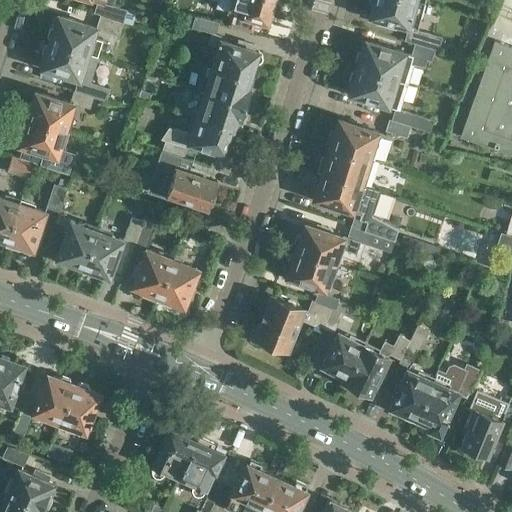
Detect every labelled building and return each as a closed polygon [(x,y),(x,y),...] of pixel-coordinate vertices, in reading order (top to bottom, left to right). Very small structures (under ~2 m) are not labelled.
[(96,0),(93,12),(100,14),(123,21),(132,24),(136,11),(113,4),(113,0),(96,0)] [(231,0),(228,11),(266,22),(272,0),(231,0)] [(424,2),(416,0),(370,0),(372,4),(369,15),(377,18),(376,20),(395,25),(395,24),(411,29),(408,41),(415,42),(435,48),(438,49),(442,35),(417,29),(424,2)] [(58,13),(49,41),(98,55),(103,39),(92,36),(95,29),(119,36),(123,21),(100,14),(96,25),(58,13)] [(219,22),(188,14),(185,25),(192,27),(212,32),(209,44),(217,47),(211,65),(249,77),(254,61),(258,62),(261,60),(262,55),(261,53),(259,51),(249,48),(251,43),(239,40),(237,45),(220,39),(221,35),(216,33),(219,22)] [(411,53),(366,39),(363,48),(361,48),(355,65),(408,81),(413,64),(424,67),(427,59),(432,60),(435,48),(415,42),(411,53)] [(511,45),(492,39),(459,135),(511,154),(511,45)] [(98,55),(49,41),(41,66),(78,78),(75,90),(102,99),(106,87),(89,81),(98,55)] [(162,67),(148,63),(145,72),(159,76),(162,67)] [(204,73),(199,90),(246,105),(252,87),(246,85),(249,77),(211,65),(208,74),(204,73)] [(408,81),(355,65),(350,84),(352,84),(349,93),(395,107),(391,119),(410,125),(429,131),(433,119),(400,109),(408,81)] [(30,100),(25,117),(65,130),(74,103),(90,108),(94,96),(74,90),(70,102),(35,91),(32,101),(30,100)] [(150,92),(140,90),(137,99),(147,102),(150,92)] [(182,111),(195,115),(233,128),(236,119),(241,120),(246,105),(199,90),(196,100),(194,99),(188,102),(187,105),(185,104),(182,111)] [(165,139),(162,150),(183,157),(184,157),(187,146),(188,146),(189,143),(203,147),(201,153),(215,157),(216,151),(226,155),(229,154),(230,153),(232,147),(231,144),(228,143),(233,128),(195,115),(189,132),(169,126),(161,138),(165,139)] [(65,130),(25,117),(20,135),(22,136),(19,145),(32,148),(28,160),(32,161),(43,164),(46,153),(57,156),(65,130)] [(326,144),(330,145),(373,159),(381,132),(360,125),(361,123),(347,119),(347,121),(338,118),(334,131),(330,130),(326,144)] [(410,125),(391,119),(388,118),(385,130),(406,137),(410,125)] [(322,155),(318,170),(364,185),(373,159),(330,145),(326,157),(322,155)] [(162,150),(148,191),(167,198),(168,194),(208,207),(217,181),(204,177),(205,174),(189,169),(192,160),(184,157),(183,157),(162,150)] [(6,170),(28,177),(32,161),(28,160),(11,155),(6,170)] [(364,185),(318,170),(313,185),(316,186),(312,197),(321,200),(320,203),(335,208),(336,206),(356,212),(351,225),(372,232),(394,239),(398,227),(370,213),(373,205),(359,201),(364,185)] [(45,207),(59,211),(67,187),(53,182),(45,207)] [(0,242),(4,244),(20,198),(4,193),(3,197),(0,195),(0,242)] [(20,198),(4,244),(19,249),(20,246),(32,250),(35,243),(37,243),(41,230),(39,229),(45,212),(33,207),(35,203),(20,198)] [(190,213),(186,225),(206,231),(210,220),(190,213)] [(97,230),(83,268),(109,277),(123,240),(134,244),(143,221),(131,216),(126,229),(114,225),(110,235),(97,230)] [(56,258),(83,268),(97,230),(70,220),(56,258)] [(143,221),(134,244),(146,248),(155,225),(143,221)] [(305,223),(295,250),(338,264),(344,248),(356,252),(359,241),(368,244),(372,232),(351,225),(347,238),(335,234),(335,233),(334,232),(316,225),(315,227),(305,223)] [(131,286),(143,291),(141,294),(155,300),(173,253),(159,248),(157,253),(146,248),(138,266),(136,265),(131,277),(134,278),(131,286)] [(295,250),(286,276),(296,279),(296,282),(319,290),(326,292),(327,290),(329,291),(338,264),(295,250)] [(173,253),(155,300),(170,305),(172,302),(183,306),(186,298),(188,299),(193,288),(190,287),(197,268),(187,264),(189,259),(173,253)] [(319,290),(315,300),(331,306),(335,308),(339,298),(319,290)] [(288,350),(300,319),(314,324),(312,329),(321,332),(324,326),(323,326),(331,306),(315,300),(312,299),(308,310),(270,295),(254,337),(288,350)] [(342,311),(335,308),(331,306),(323,326),(324,326),(334,330),(342,311)] [(408,341),(400,358),(398,360),(410,365),(408,369),(407,368),(401,381),(399,380),(394,393),(396,394),(390,406),(402,411),(403,414),(410,417),(413,415),(415,417),(432,376),(420,370),(422,366),(413,362),(420,347),(429,329),(418,323),(408,340),(408,341)] [(330,372),(345,380),(363,344),(338,332),(322,363),(330,368),(330,372)] [(363,344),(345,380),(359,387),(357,392),(368,397),(374,384),(377,385),(384,370),(381,369),(389,353),(400,358),(408,341),(408,340),(398,335),(394,345),(385,340),(379,352),(363,344)] [(0,355),(0,398),(19,405),(24,389),(19,387),(21,381),(19,380),(22,372),(20,371),(23,363),(0,355)] [(432,376),(415,417),(430,423),(427,429),(437,434),(443,420),(445,421),(458,394),(466,397),(479,368),(466,362),(463,367),(453,362),(448,365),(445,371),(436,367),(432,376)] [(40,417),(57,424),(73,382),(47,372),(43,383),(42,382),(34,401),(36,402),(33,410),(42,413),(40,417)] [(73,382),(57,424),(74,430),(75,426),(84,430),(87,421),(90,422),(97,404),(95,403),(99,392),(73,382)] [(508,402),(476,388),(467,407),(471,408),(463,425),(467,427),(460,444),(485,455),(502,417),(511,421),(511,395),(511,396),(510,395),(508,402)] [(19,446),(30,415),(20,411),(9,442),(19,446)] [(169,426),(151,465),(152,466),(151,469),(152,472),(154,474),(157,476),(160,476),(163,475),(167,470),(179,475),(197,435),(182,428),(180,431),(169,426)] [(197,435),(179,475),(190,481),(189,483),(192,485),(191,487),(192,490),(194,492),(197,494),(200,495),(204,493),(205,490),(224,452),(212,446),(214,443),(197,435)] [(511,442),(507,440),(497,460),(510,466),(511,461),(511,442)] [(52,442),(47,454),(67,461),(72,448),(52,442)] [(7,444),(2,456),(23,465),(29,452),(7,444)] [(227,501),(241,508),(250,511),(249,511),(258,511),(276,475),(246,461),(227,501)] [(18,466),(6,492),(42,508),(42,507),(48,506),(52,498),(49,492),(54,483),(44,478),(46,473),(34,468),(32,473),(18,466)] [(276,475),(258,511),(266,511),(268,510),(272,511),(294,511),(306,489),(276,475)] [(6,492),(0,504),(0,511),(39,511),(42,508),(6,492)] [(350,511),(351,510),(328,498),(321,511),(350,511)] [(154,503),(150,511),(161,511),(164,508),(154,503)]
